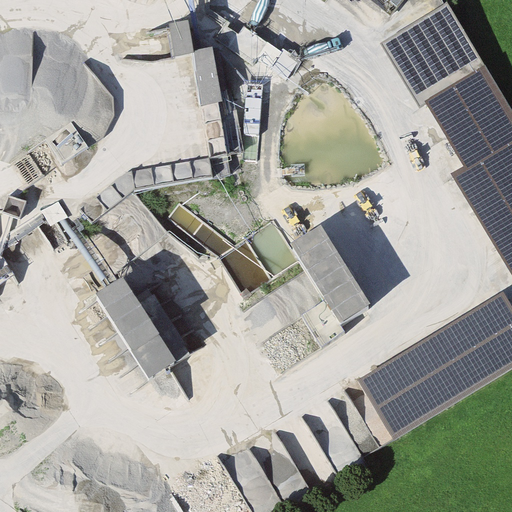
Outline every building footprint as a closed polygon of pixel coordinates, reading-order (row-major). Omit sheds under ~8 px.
[(369,0),(392,21),(410,0),(369,0)] [(511,126),(454,12),(384,48),(416,111),(428,105),(464,175),(458,178),(511,284),(511,126)] [(199,106),(229,104),(226,56),(197,58),(195,31),(174,33),(176,67),(197,66),(199,106)] [(0,99),(0,109),(77,108),(77,87),(73,81),(73,68),(60,68),(59,60),(42,34),(21,35),(21,51),(10,58),(10,100),(0,99)] [(372,326),(332,240),(298,256),(323,310),(306,318),(320,350),(372,326)] [(3,251),(0,252),(0,281),(14,275),(3,251)] [(178,365),(125,286),(100,303),(153,381),(178,365)] [(511,294),(362,381),(398,443),(511,376),(511,294)] [(251,447),(228,459),(246,497),(269,485),(251,447)]
